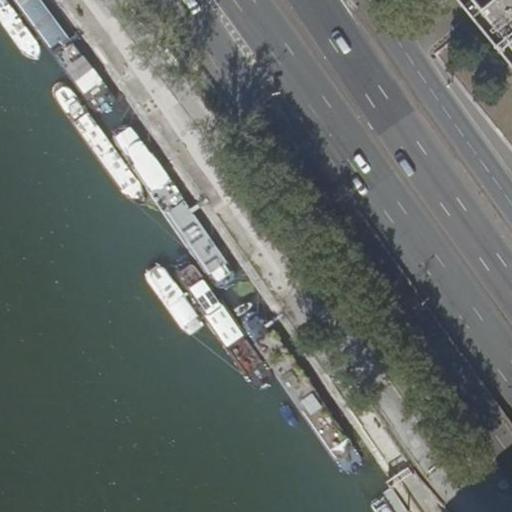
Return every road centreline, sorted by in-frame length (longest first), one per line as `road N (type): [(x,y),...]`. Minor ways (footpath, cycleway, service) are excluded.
road 1 (primary): [(193,0),(511,457)]
road 2 (primary): [(248,0),(511,373)]
road 3 (primary): [(511,280),(316,0)]
road 4 (primary): [(511,198),(371,0)]
